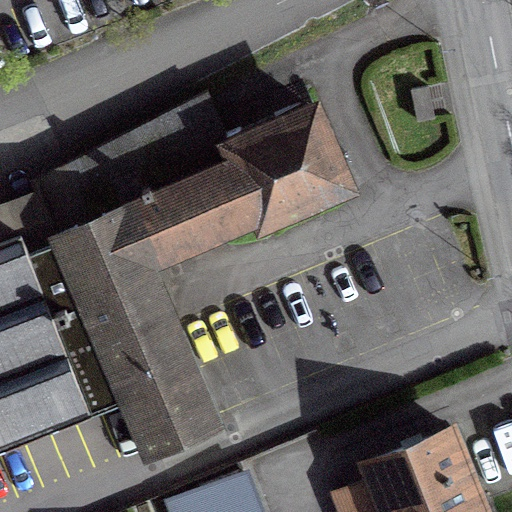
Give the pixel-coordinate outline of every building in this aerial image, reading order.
[(0,104),(91,69),(82,46),(0,77),(0,104)] [(410,87),(418,119),(436,115),(428,83),(410,87)] [(0,442),(119,396),(141,451),(221,419),(156,257),(251,219),(254,226),(360,184),(322,88),(215,130),(221,146),(0,233),(0,442)] [(498,511),(459,421),(371,459),(382,485),(349,499),(354,511),(498,511)] [(179,511),(260,511),(243,467),(173,495),(179,511)]
